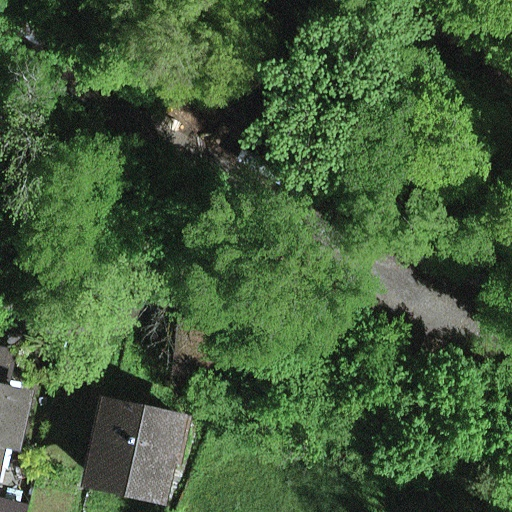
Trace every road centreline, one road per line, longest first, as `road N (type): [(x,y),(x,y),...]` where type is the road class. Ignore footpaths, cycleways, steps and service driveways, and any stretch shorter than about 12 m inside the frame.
road 1 (track): [(364,269),(0,39)]
road 2 (track): [(364,269),(70,323)]
road 3 (track): [(511,334),(364,269)]
